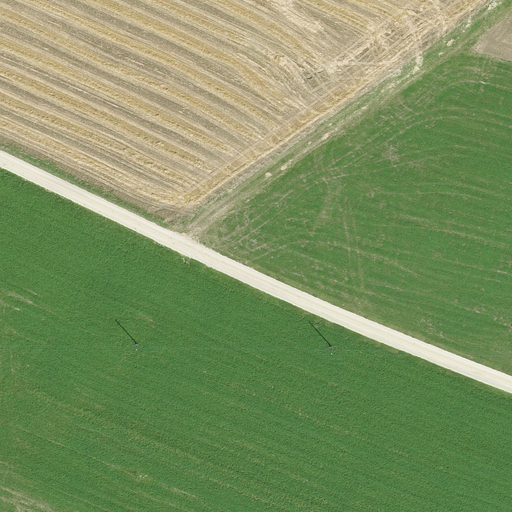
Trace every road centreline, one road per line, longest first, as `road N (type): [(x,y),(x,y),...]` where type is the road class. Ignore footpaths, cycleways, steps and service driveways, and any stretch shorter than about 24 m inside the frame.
road 1 (track): [(511,386),(0,162)]
road 2 (track): [(172,242),(511,0)]
